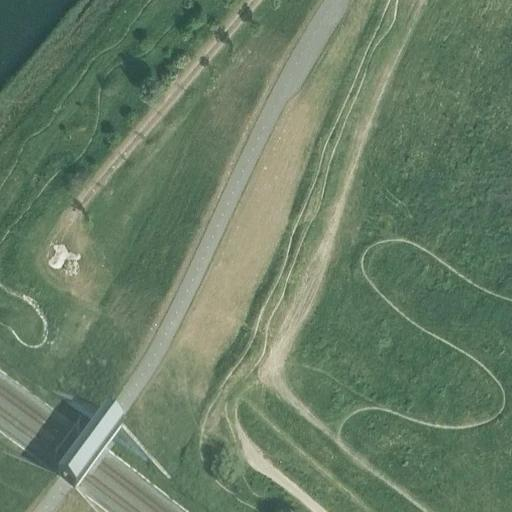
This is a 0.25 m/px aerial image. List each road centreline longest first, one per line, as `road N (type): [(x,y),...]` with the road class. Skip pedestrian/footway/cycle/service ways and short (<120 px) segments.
road 1 (track): [(252,0),(80,203),(59,275)]
road 2 (track): [(227,431),(322,511)]
